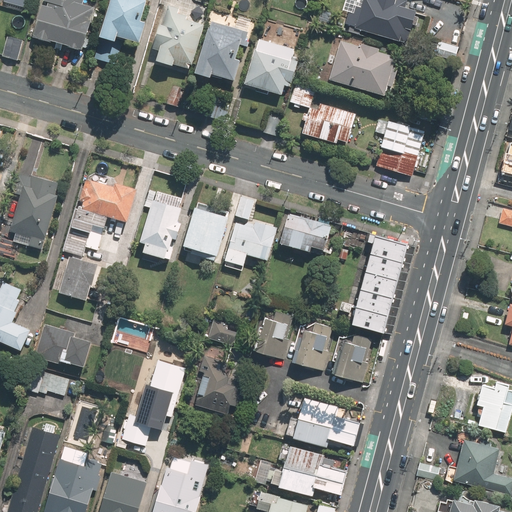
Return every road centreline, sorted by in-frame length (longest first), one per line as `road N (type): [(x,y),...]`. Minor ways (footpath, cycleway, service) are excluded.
road 1 (residential): [(449,219),(0,88)]
road 2 (secondary): [(449,219),(372,511)]
road 3 (secondary): [(505,0),(449,219)]
